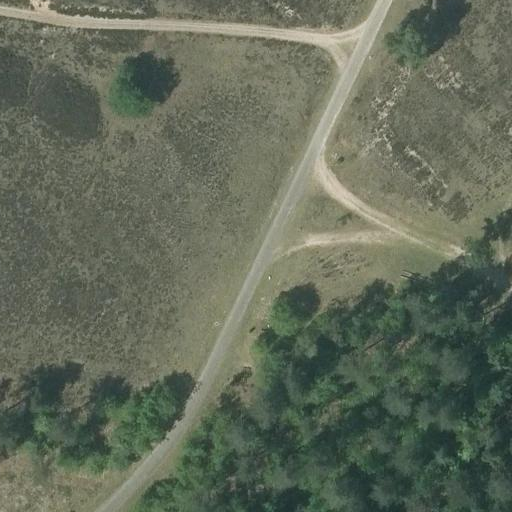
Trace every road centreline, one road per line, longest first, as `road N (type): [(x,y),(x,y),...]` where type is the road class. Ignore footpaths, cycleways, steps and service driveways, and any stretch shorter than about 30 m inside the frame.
road 1 (track): [(102,511),(161,452),(192,400),(298,177)]
road 2 (track): [(358,46),(0,14)]
road 3 (track): [(298,177),(489,282)]
road 4 (track): [(298,177),(382,0)]
